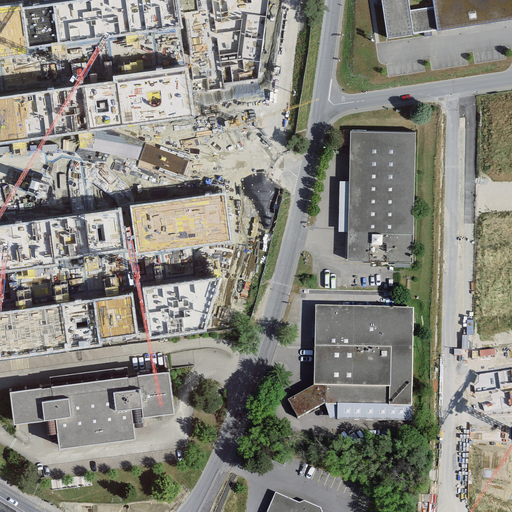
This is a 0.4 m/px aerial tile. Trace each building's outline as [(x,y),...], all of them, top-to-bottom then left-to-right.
[(100,0),(23,11),(22,5),(0,8),(0,55),(28,52),(27,48),(180,27),(175,0),(100,0)] [(268,0),(182,0),(195,94),(258,84),(268,0)] [(511,0),(381,0),(387,36),(511,18),(511,0)] [(96,86),(0,99),(0,141),(102,127),(191,115),(185,70),(116,80),(117,83),(96,86)] [(416,133),(348,131),(344,261),(412,263),(416,133)] [(223,197),(133,210),(139,253),(229,240),(223,197)] [(119,211),(0,228),(0,270),(55,263),(55,259),(124,249),(119,211)] [(219,280),(145,291),(152,337),(203,329),(219,280)] [(131,296),(0,314),(0,357),(99,344),(98,339),(136,333),(131,296)] [(414,311),(313,309),(312,386),(286,401),(296,420),(324,406),(411,411),(414,311)] [(475,415),(511,410),(511,368),(470,373),(475,415)] [(169,372),(9,391),(13,425),(57,420),(61,448),(134,439),(131,410),(142,408),(143,417),(174,414),(169,372)] [(298,505),(276,495),(267,511),(321,511),(320,509),(305,503),(298,505)]
